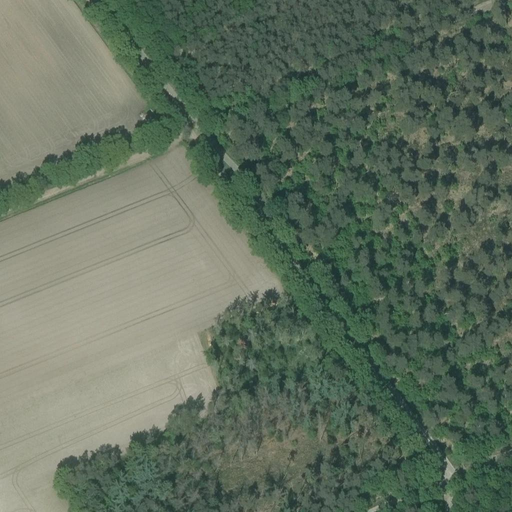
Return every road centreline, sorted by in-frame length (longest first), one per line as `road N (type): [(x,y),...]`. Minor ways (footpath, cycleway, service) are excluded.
road 1 (track): [(88,0),(447,482)]
road 2 (track): [(197,126),(481,0)]
road 3 (track): [(197,126),(0,213)]
